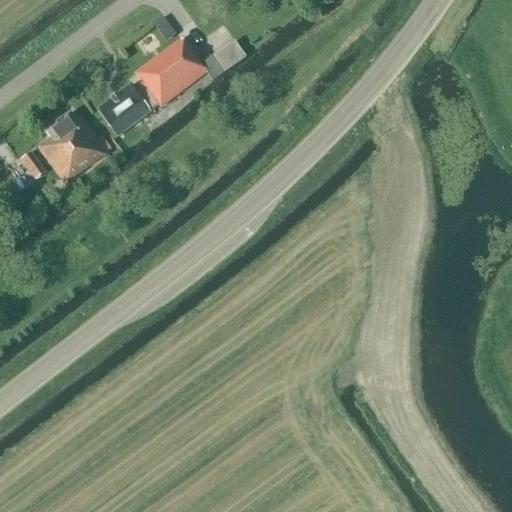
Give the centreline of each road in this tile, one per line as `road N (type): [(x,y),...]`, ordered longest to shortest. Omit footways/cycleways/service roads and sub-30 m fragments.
road 1 (secondary): [(0,403),(269,190),(371,84),(437,0)]
road 2 (residential): [(0,98),(131,0)]
